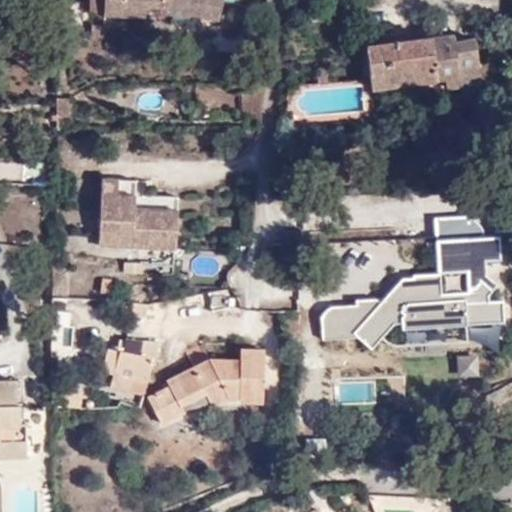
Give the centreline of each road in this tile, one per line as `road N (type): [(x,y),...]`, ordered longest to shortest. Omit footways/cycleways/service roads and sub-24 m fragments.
road 1 (residential): [(204,511),(252,486),(319,472),(511,485)]
road 2 (residential): [(255,280),(277,96),(275,0)]
